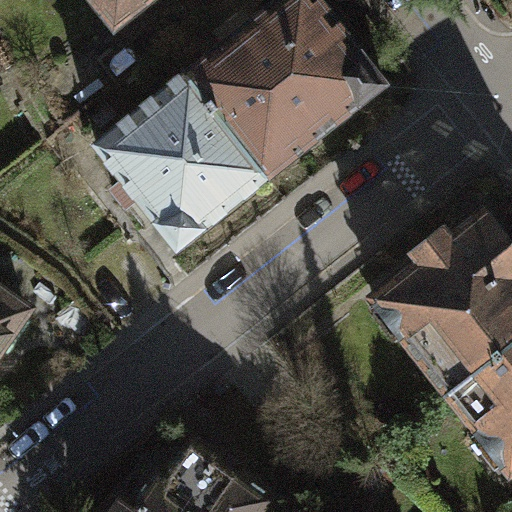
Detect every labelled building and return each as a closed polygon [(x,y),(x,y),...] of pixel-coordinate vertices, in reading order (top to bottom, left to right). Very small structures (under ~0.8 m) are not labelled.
[(92,0),(112,25),(144,0),(92,0)] [(385,84),(320,0),(276,0),(188,68),(271,172),(385,84)] [(271,172),(188,68),(96,141),(179,245),(271,172)] [(511,241),(484,205),(373,293),(449,388),(511,338),(511,241)] [(25,308),(0,289),(0,346),(6,350),(28,319),(21,314),(25,308)] [(511,338),(449,388),(511,467),(511,338)] [(263,511),(275,495),(189,438),(168,468),(158,462),(133,499),(123,492),(108,511),(263,511)]
